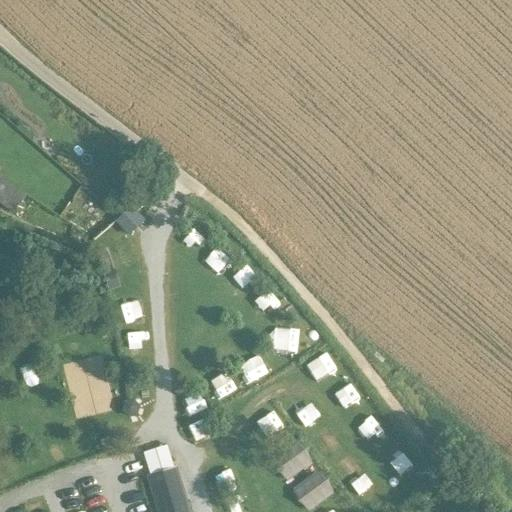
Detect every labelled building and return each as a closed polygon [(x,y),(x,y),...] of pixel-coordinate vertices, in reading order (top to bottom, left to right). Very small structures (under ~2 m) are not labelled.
[(26,197),(14,190),(0,179),(0,205),(14,215),(26,197)] [(115,223),(128,237),(144,222),(136,214),(146,204),(141,198),(115,223)] [(86,252),(94,295),(118,290),(110,247),(86,252)] [(182,322),(186,341),(206,337),(202,318),(182,322)] [(289,333),(301,347),(315,335),(303,321),(289,333)] [(104,351),(63,361),(78,416),(118,406),(104,351)] [(333,393),(348,411),(363,399),(348,381),(333,393)] [(362,423),(372,437),(384,428),(374,414),(362,423)] [(256,429),(265,444),(285,433),(276,418),(256,429)] [(297,476),(314,462),(296,441),(279,454),(297,476)] [(216,466),(222,484),(240,479),(235,460),(216,466)] [(160,511),(186,511),(173,471),(150,478),(160,511)] [(322,472),(292,487),(305,511),(335,497),(322,472)] [(230,499),(232,511),(249,511),(247,496),(230,499)]
